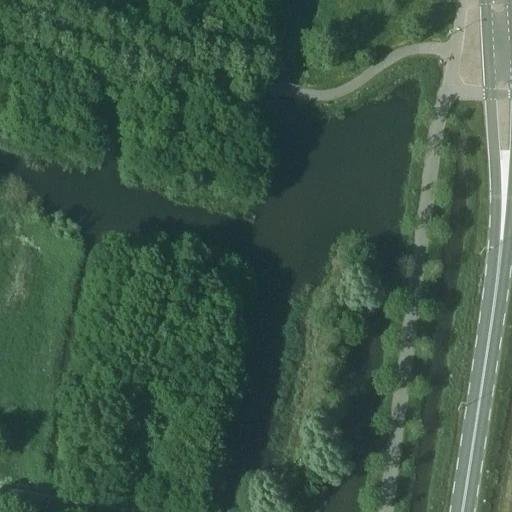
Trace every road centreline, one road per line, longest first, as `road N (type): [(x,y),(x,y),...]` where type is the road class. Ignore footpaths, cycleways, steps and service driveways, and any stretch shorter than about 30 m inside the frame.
road 1 (secondary): [(460,511),(498,247)]
road 2 (secondary): [(488,64),(498,247)]
